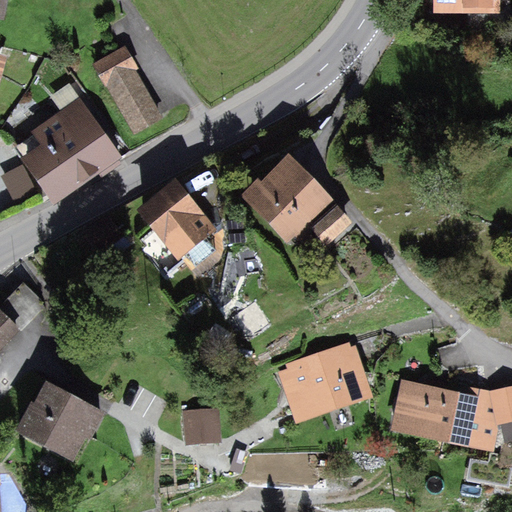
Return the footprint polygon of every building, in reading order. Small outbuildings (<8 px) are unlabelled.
[(509,4),(509,0),(441,0),(441,12),(497,12),(497,4),(509,4)] [(97,66),(135,131),(159,118),(131,69),(121,52),(97,66)] [(96,169),(100,175),(118,162),(88,120),(81,125),(71,110),(19,146),(55,198),(96,169)] [(309,232),(307,229),(330,208),(284,159),(258,183),(264,189),(252,200),(287,239),(295,233),(301,240),(309,232)] [(143,210),(165,236),(196,212),(174,185),(143,210)] [(335,210),(314,229),(326,242),(348,224),(335,210)] [(88,234),(101,252),(118,237),(106,219),(88,234)] [(227,229),(236,238),(245,229),(236,220),(227,229)] [(172,248),(182,261),(197,249),(186,236),(172,248)] [(0,363),(3,360),(0,357),(0,346),(42,303),(24,286),(0,310),(0,363)] [(285,373),(298,412),(362,390),(348,351),(285,373)] [(403,385),(395,424),(436,433),(444,393),(446,385),(427,381),(425,389),(403,385)] [(71,457),(84,433),(89,436),(100,414),(48,386),(25,428),(46,440),(45,443),(71,457)] [(511,391),(493,395),(494,397),(499,422),(501,422),(505,442),(511,440),(511,391)] [(492,448),(497,423),(499,422),(494,397),(470,392),(469,398),(444,393),(436,433),(480,442),(479,445),(492,448)] [(186,415),(188,442),(218,439),(216,413),(186,415)] [(510,468),(489,464),(485,481),(507,485),(510,468)]
